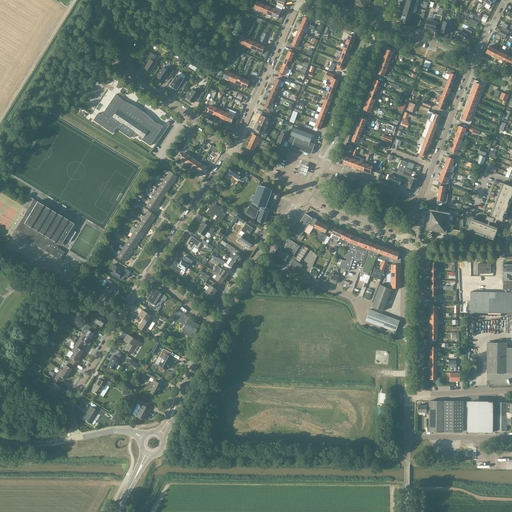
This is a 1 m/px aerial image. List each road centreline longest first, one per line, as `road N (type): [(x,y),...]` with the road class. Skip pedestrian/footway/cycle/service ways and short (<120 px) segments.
road 1 (residential): [(258,261),(351,297),(363,322),(407,336)]
road 2 (residential): [(233,148),(298,1)]
road 3 (residential): [(149,274),(233,148)]
road 4 (residential): [(421,394),(423,250)]
road 5 (residential): [(75,438),(69,402),(123,314)]
road 6 (residential): [(123,314),(8,243)]
road 7 (residential): [(368,22),(326,132),(336,135)]
road 8 (residential): [(336,135),(345,139),(387,29)]
